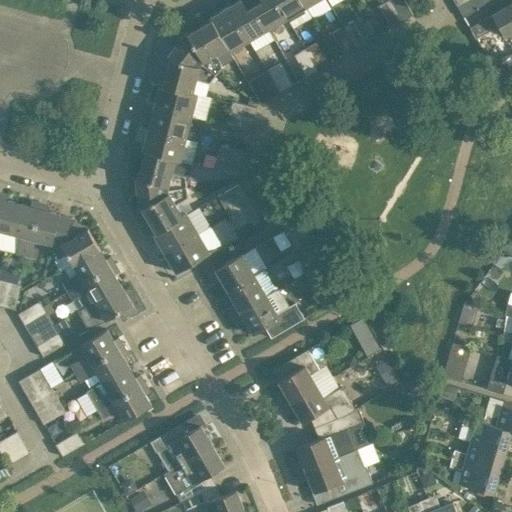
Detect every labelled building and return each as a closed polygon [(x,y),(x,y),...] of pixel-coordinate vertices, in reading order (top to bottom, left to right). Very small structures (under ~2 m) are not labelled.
[(268,28),(251,0),(244,0),(243,1),(242,0),(238,0),(229,6),(249,39),(268,28)] [(251,0),(268,28),(287,17),(277,0),(251,0)] [(306,6),(301,0),(277,0),(287,17),(306,6)] [(391,26),(401,21),(388,0),(386,0),(382,3),(379,4),(391,26)] [(388,0),(401,21),(413,14),(405,0),(380,0),(382,3),(386,0),(388,0)] [(464,16),(486,3),(492,0),(466,0),(458,6),(464,16)] [(511,1),(492,13),(505,35),(511,31),(511,1)] [(228,45),(230,50),(231,50),(249,39),(229,6),(210,17),(212,19),(213,18),(228,45)] [(211,82),(224,64),(234,57),(231,50),(230,50),(228,45),(213,18),(212,19),(189,32),(186,31),(167,56),(170,58),(163,84),(192,92),(193,92),(196,78),(211,82)] [(354,19),(342,25),(355,47),(367,41),(354,19)] [(332,31),(335,36),(345,54),(355,47),(342,25),(332,31)] [(316,41),(305,48),(317,69),(329,63),(316,41)] [(317,69),(305,48),(294,54),(307,75),(317,69)] [(292,84),(293,83),(281,62),(269,69),(282,90),(292,84)] [(269,69),(259,74),(272,96),(282,90),(269,69)] [(248,81),(261,102),(263,101),(272,96),(259,74),(248,81)] [(191,116),(196,97),(197,93),(193,92),(192,92),(163,84),(160,83),(154,106),(191,116)] [(232,100),(229,112),(254,119),(257,106),(232,100)] [(191,116),(154,106),(152,111),(148,129),(176,136),(186,138),(186,137),(189,126),(190,121),(191,116)] [(250,131),(254,119),(229,112),(226,124),(250,131)] [(180,160),(189,162),(192,163),(198,140),(186,137),(186,138),(176,136),(148,129),(142,150),(145,151),(145,150),(175,158),(175,159),(180,160)] [(221,144),(218,156),(242,163),(245,150),(221,144)] [(180,160),(175,159),(175,158),(145,150),(145,151),(138,176),(135,176),(140,208),(143,208),(156,231),(157,232),(185,216),(184,215),(178,204),(190,197),(186,175),(189,162),(180,160)] [(239,175),(242,163),(218,156),(215,168),(239,175)] [(218,195),(225,206),(246,193),(240,182),(218,195)] [(0,191),(0,230),(10,233),(18,202),(6,199),(7,193),(0,191)] [(225,206),(231,217),(252,204),(246,193),(225,206)] [(16,253),(26,256),(41,202),(31,199),(30,205),(18,202),(10,233),(20,236),(16,253)] [(41,241),(52,244),(59,214),(60,213),(48,210),(49,204),(41,202),(26,256),(37,259),(41,241)] [(259,215),(252,204),(231,217),(237,227),(259,215)] [(67,253),(73,263),(100,248),(88,228),(83,231),(78,222),(72,221),(73,217),(60,214),(60,213),(59,214),(52,244),(56,245),(62,256),(67,253)] [(165,252),(199,233),(187,213),(184,215),(185,216),(157,232),(156,231),(154,232),(165,252)] [(304,216),(293,223),(305,245),(317,238),(304,216)] [(299,249),(305,245),(293,223),(283,229),(295,251),(299,249)] [(199,233),(165,252),(176,271),(199,258),(203,265),(220,254),(215,246),(209,250),(199,233)] [(100,248),(73,263),(79,273),(63,282),(68,291),(116,263),(111,255),(106,258),(100,248)] [(255,274),(252,270),(242,252),(208,273),(213,282),(221,278),(228,290),(255,274)] [(120,271),(116,263),(68,291),(80,310),(95,301),(122,285),(115,274),(120,271)] [(0,276),(19,281),(21,271),(0,266),(0,267),(0,276)] [(276,289),(265,269),(255,274),(228,290),(235,302),(228,307),(232,315),(267,295),(276,289)] [(0,279),(0,304),(3,305),(10,282),(0,279)] [(21,285),(10,282),(3,305),(15,308),(21,285)] [(136,309),(122,285),(95,301),(101,310),(85,320),(90,329),(103,320),(121,310),(124,316),(136,309)] [(305,317),(304,317),(295,301),(289,305),(279,288),(278,288),(276,289),(267,295),(232,315),(238,325),(246,320),(253,333),(265,326),(271,337),(305,317)] [(39,300),(18,312),(25,324),(46,311),(39,300)] [(52,321),(46,311),(25,324),(30,333),(52,321)] [(461,313),(459,321),(473,325),(475,317),(461,313)] [(363,317),(351,323),(354,330),(360,332),(369,327),(363,317)] [(58,332),(52,321),(30,333),(37,344),(58,332)] [(63,339),(75,336),(72,323),(60,326),(63,339)] [(72,363),(77,372),(124,344),(119,336),(114,339),(107,328),(90,338),(80,344),(86,355),(72,363)] [(58,332),(37,344),(43,356),(64,343),(58,332)] [(459,380),(469,346),(453,341),(443,376),(459,380)] [(102,382),(130,366),(123,355),(128,352),(124,344),(77,372),(83,382),(97,374),(102,382)] [(312,360),(307,349),(287,360),(293,371),(278,380),(285,392),(280,395),(285,404),(318,385),(311,373),(319,368),(314,359),(312,360)] [(506,393),(511,395),(511,358),(508,357),(497,354),(487,388),(506,393)] [(376,365),(387,383),(400,376),(389,357),(376,365)] [(88,391),(98,409),(145,381),(140,373),(135,376),(130,366),(102,382),(87,390),(88,391)] [(40,367),(29,374),(42,396),(54,390),(40,367)] [(32,402),(42,396),(29,374),(19,380),(32,402)] [(145,381),(98,409),(102,417),(105,416),(106,417),(119,410),(125,419),(151,403),(145,393),(150,390),(145,381)] [(458,387),(442,382),(442,383),(439,395),(455,399),(458,387)] [(334,418),(358,406),(358,405),(355,407),(342,385),(332,391),(324,396),(318,385),(285,404),(290,412),(295,409),(302,421),(311,416),(314,426),(334,418)] [(54,390),(42,396),(32,402),(37,412),(59,399),(54,390)] [(59,399),(37,412),(44,423),(66,410),(59,399)] [(0,418),(9,414),(2,403),(0,404),(0,418)] [(486,412),(484,420),(483,422),(511,430),(511,406),(502,403),(499,416),(486,412)] [(334,418),(339,429),(334,431),(318,437),(315,439),(296,446),(302,459),(296,462),(300,471),(357,448),(357,447),(348,427),(358,423),(364,420),(358,406),(334,418)] [(464,415),(462,424),(475,427),(471,441),(506,451),(511,430),(483,422),(484,420),(477,419),(464,415)] [(150,440),(151,441),(157,451),(158,450),(169,469),(212,444),(201,424),(187,432),(181,422),(160,435),(150,440)] [(61,430),(58,425),(52,423),(47,426),(52,435),(61,430)] [(0,440),(0,449),(2,454),(24,441),(18,430),(0,440)] [(77,430),(56,443),(63,455),(85,443),(77,430)] [(24,441),(2,454),(8,464),(30,451),(24,441)] [(455,449),(452,457),(500,472),(506,451),(471,441),(467,452),(455,449)] [(212,444),(169,469),(163,472),(180,501),(193,494),(216,483),(211,473),(225,465),(212,444)] [(337,496),(373,482),(366,464),(364,465),(357,448),(300,471),(303,480),(309,478),(314,491),(332,484),(337,496)] [(494,492),(500,472),(452,457),(450,465),(462,469),(459,482),(494,492)] [(193,494),(180,501),(185,510),(198,503),(198,504),(203,502),(206,511),(240,511),(245,510),(236,489),(222,495),(216,483),(193,494)] [(141,487),(127,495),(133,506),(147,498),(141,487)] [(448,490),(437,494),(434,487),(426,490),(428,497),(433,511),(457,511),(453,501),(448,490)] [(433,511),(428,497),(420,500),(424,511),(433,511)] [(334,503),(337,511),(348,511),(344,500),(334,503)] [(329,511),(337,511),(334,503),(327,506),(329,511)]
